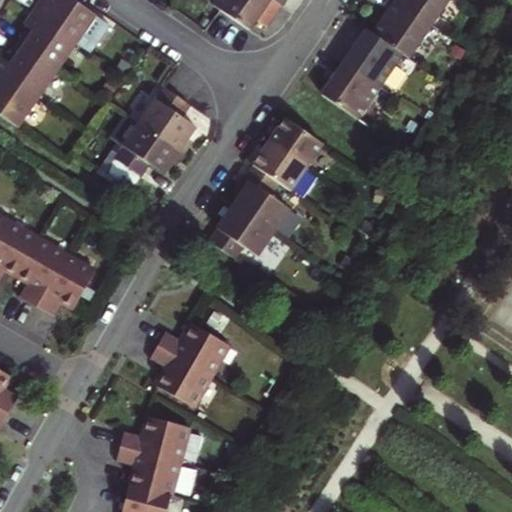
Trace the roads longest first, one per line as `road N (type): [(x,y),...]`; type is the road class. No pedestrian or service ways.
road 1 (residential): [(263,93),(85,381)]
road 2 (residential): [(263,93),(125,0)]
road 3 (residential): [(85,381),(10,511)]
